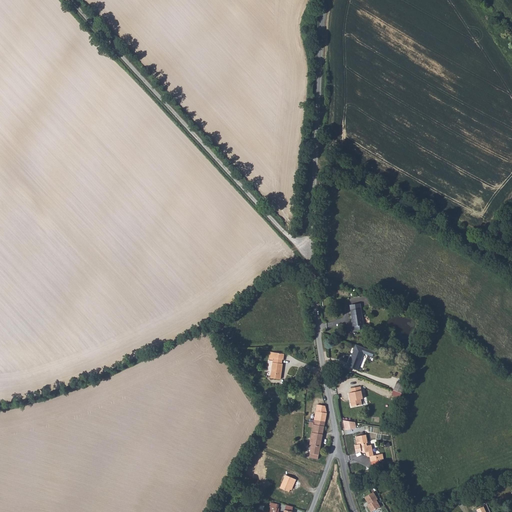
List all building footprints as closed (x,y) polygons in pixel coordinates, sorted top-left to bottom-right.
[(386,302),(377,299),(374,308),(380,310),(381,306),(384,307),(386,302)] [(354,310),(356,325),(357,325),(362,325),(363,329),(370,328),(369,324),(366,324),(364,308),(364,303),(353,305),(354,310)] [(364,351),(354,347),(347,364),(357,368),(364,351)] [(282,365),(273,364),(271,379),(281,380),(282,365)] [(408,383),(399,380),(396,389),(405,393),(408,383)] [(362,386),(352,387),(354,393),(357,405),(363,404),(363,398),(364,398),(362,386)] [(315,420),(326,423),(328,413),(326,406),(318,404),(315,420)] [(326,423),(315,420),(315,423),(312,438),(322,441),(326,423)] [(356,428),(356,420),(344,420),(344,429),(356,428)] [(315,423),(309,422),(306,436),(308,436),(308,440),(310,441),(309,443),(313,444),(312,446),(321,447),(322,441),(312,438),(315,423)] [(373,440),(369,441),(367,430),(363,431),(368,447),(372,447),(375,446),(373,440)] [(363,431),(357,432),(359,440),(362,439),(364,448),(368,447),(363,431)] [(321,447),(312,446),(311,456),(314,457),(314,458),(316,458),(315,460),(318,463),(321,447)] [(387,448),(376,451),(373,451),(374,457),(388,453),(387,448)] [(297,480),(287,476),(281,490),(290,494),(294,484),(296,484),(297,480)] [(481,491),(476,493),(480,501),(485,499),(481,491)] [(374,492),(364,497),(368,503),(367,504),(371,511),(382,506),(374,492)] [(268,500),(259,498),(258,503),(267,506),(268,500)]
